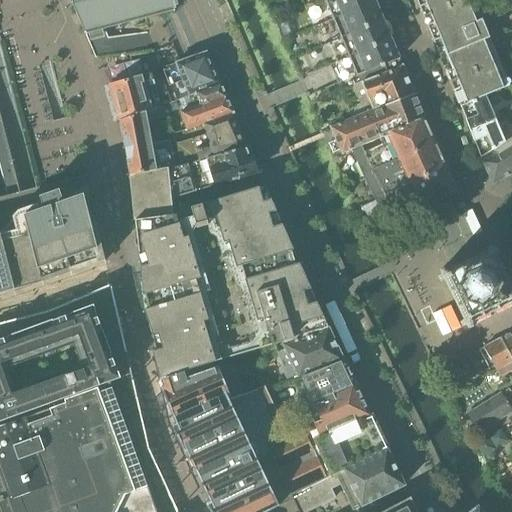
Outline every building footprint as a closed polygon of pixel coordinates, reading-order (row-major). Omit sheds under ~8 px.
[(72,0),(73,6),(84,32),(83,32),(84,34),(86,34),(86,35),(88,35),(87,33),(172,11),(173,12),(174,12),(174,11),(175,10),(174,8),(177,7),(177,2),(174,2),(173,0),(72,0)] [(324,0),(333,20),(376,2),(374,0),(324,0)] [(415,0),(439,55),(460,107),(486,96),(509,87),(483,22),(473,0),(415,0)] [(403,66),(392,40),(390,38),(388,37),(386,35),(385,34),(384,32),(383,30),(383,27),(383,25),(383,23),(384,21),(376,2),(333,20),(357,77),(358,77),(360,83),(363,82),(363,83),(403,66)] [(188,97),(192,96),(221,85),(220,84),(207,54),(201,56),(162,69),(168,88),(183,83),(188,97)] [(374,111),(415,95),(403,67),(403,66),(363,83),(354,87),(355,88),(354,91),(357,96),(359,98),(362,105),(366,113),(366,114),(374,111)] [(160,107),(151,73),(111,85),(120,122),(145,112),(160,107)] [(221,85),(192,96),(194,102),(198,102),(200,106),(225,96),(221,85)] [(424,118),(415,95),(362,116),(361,115),(331,128),(338,144),(343,155),(351,151),(362,147),(380,139),(383,138),(383,136),(424,118)] [(192,96),(188,97),(180,100),(179,100),(179,101),(183,112),(180,112),(186,130),(203,124),(233,114),(225,96),(200,106),(198,102),(194,102),(192,96)] [(479,127),(495,121),(486,96),(460,107),(470,131),(479,127)] [(179,110),(176,102),(176,101),(171,103),(171,104),(164,106),(167,114),(179,110)] [(145,113),(145,112),(120,122),(130,174),(156,169),(175,166),(170,141),(151,145),(147,124),(167,117),(164,107),(145,113)] [(198,161),(206,159),(247,147),(237,124),(233,114),(203,124),(206,134),(192,138),(192,139),(198,161)] [(364,153),(362,147),(351,151),(387,225),(452,194),(458,192),(424,118),(383,136),(383,138),(380,139),(382,145),(364,153)] [(481,159),(504,143),(495,121),(479,127),(470,131),(481,159)] [(511,174),(511,138),(504,143),(481,159),(492,182),(496,183),(511,174)] [(175,143),(180,165),(191,163),(198,161),(192,139),(175,143)] [(195,192),(258,172),(247,147),(198,161),(191,163),(192,168),(188,169),(195,192)] [(130,174),(135,221),(172,215),(170,199),(195,192),(188,169),(192,168),(191,163),(180,165),(175,166),(156,169),(130,174)] [(135,221),(142,289),(143,296),(144,306),(144,311),(153,352),(149,353),(159,380),(185,372),(188,371),(283,342),(284,344),(329,328),(294,252),(264,184),(221,199),(191,209),(191,213),(177,215),(172,215),(135,221)] [(0,298),(106,262),(104,256),(103,251),(101,241),(87,188),(61,196),(59,190),(40,198),(41,203),(19,211),(13,218),(16,230),(1,234),(0,234),(0,298)] [(511,292),(509,286),(506,284),(502,278),(499,271),(500,267),(495,256),(499,254),(497,249),(493,251),(491,247),(485,249),(487,253),(447,272),(445,268),(440,271),(442,275),(438,277),(440,282),(444,280),(463,321),(459,323),(462,328),(466,326),(468,330),(473,327),(471,323),(511,304),(511,292)] [(111,285),(103,289),(47,312),(0,324),(0,426),(109,383),(118,379),(132,374),(114,296),(113,294),(112,289),(111,285)] [(346,366),(329,328),(284,344),(285,349),(276,353),(283,367),(280,368),(288,384),(298,379),(298,380),(302,379),(303,380),(304,380),(304,379),(343,363),(344,366),(346,366)] [(511,363),(511,332),(499,340),(484,348),(496,371),(511,363)] [(238,380),(238,379),(234,369),(232,370),(230,363),(188,378),(185,372),(159,380),(163,388),(162,389),(177,424),(200,413),(200,414),(230,400),(230,401),(243,395),(241,393),(244,392),(238,380)] [(309,442),(327,479),(386,450),(353,380),(346,366),(344,366),(343,363),(304,379),(304,380),(303,380),(311,400),(312,402),(321,422),(314,425),(315,426),(304,431),(309,442)] [(511,371),(511,363),(496,371),(500,378),(511,371)] [(0,511),(177,511),(149,449),(132,374),(118,379),(109,383),(0,426),(0,511)] [(268,511),(293,499),(327,481),(327,479),(309,442),(304,431),(303,430),(290,436),(265,385),(243,395),(230,401),(230,400),(200,414),(200,413),(177,424),(173,426),(185,452),(187,451),(201,480),(201,479),(207,490),(210,488),(214,497),(214,498),(215,500),(207,504),(212,511),(268,511)] [(511,407),(511,408),(501,392),(466,415),(478,434),(511,413),(511,407)] [(386,450),(327,479),(327,481),(332,489),(341,485),(353,510),(404,486),(386,450)] [(336,499),(332,489),(327,481),(293,499),(299,511),(309,511),(336,499)] [(417,511),(410,498),(382,511),(417,511)] [(299,511),(293,499),(268,511),(299,511)]
